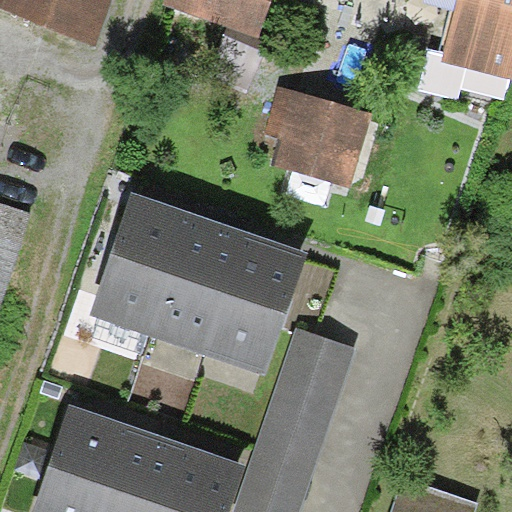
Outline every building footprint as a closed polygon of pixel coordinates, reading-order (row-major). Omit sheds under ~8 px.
[(113,0),(0,0),(0,13),(98,46),(113,0)] [(165,0),(164,5),(259,39),(272,0),(165,0)] [(511,82),(511,0),(423,0),(458,10),(444,65),(511,82)] [(280,90),(265,136),(282,141),(273,169),(336,189),(359,115),(280,90)] [(90,320),(149,340),(190,217),(163,208),(131,198),(90,320)] [(0,208),(0,307),(29,217),(0,208)] [(190,217),(149,340),(208,360),(249,237),(221,228),(190,217)] [(249,237),(208,360),(264,378),(305,256),(272,245),(249,237)] [(297,330),(234,511),(299,511),(355,350),(297,330)] [(35,511),(101,511),(129,430),(102,421),(70,410),(35,511)] [(129,430),(101,511),(167,511),(188,450),(160,441),(129,430)] [(188,450),(167,511),(229,511),(244,469),(211,458),(188,450)] [(476,511),(479,506),(403,482),(393,511),(476,511)]
